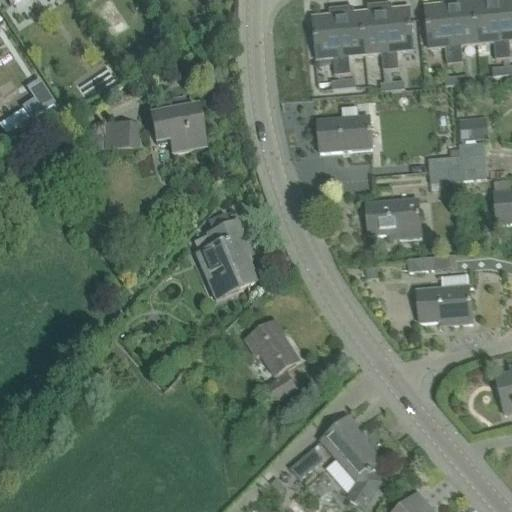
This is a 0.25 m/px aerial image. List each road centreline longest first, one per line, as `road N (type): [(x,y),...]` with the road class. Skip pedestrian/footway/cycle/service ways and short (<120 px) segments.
road 1 (tertiary): [(393,385),(339,316),(278,184),(257,105),(256,0)]
road 2 (tertiary): [(506,511),(393,385)]
road 3 (residential): [(393,385),(511,348)]
